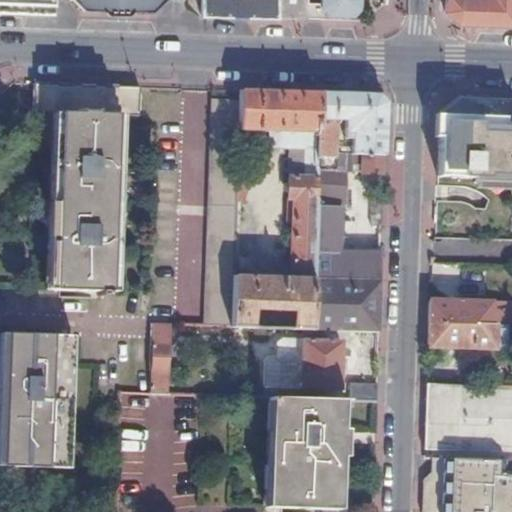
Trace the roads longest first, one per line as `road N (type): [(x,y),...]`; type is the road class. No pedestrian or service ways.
road 1 (tertiary): [(415,59),(397,511)]
road 2 (secondary): [(415,59),(0,45)]
